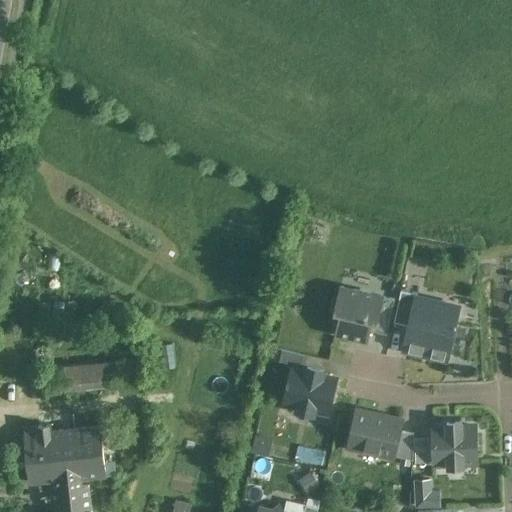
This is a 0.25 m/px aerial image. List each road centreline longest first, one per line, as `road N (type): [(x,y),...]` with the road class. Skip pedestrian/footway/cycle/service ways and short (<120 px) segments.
road 1 (residential): [(366,392),(509,394)]
road 2 (residential): [(509,394),(505,256)]
